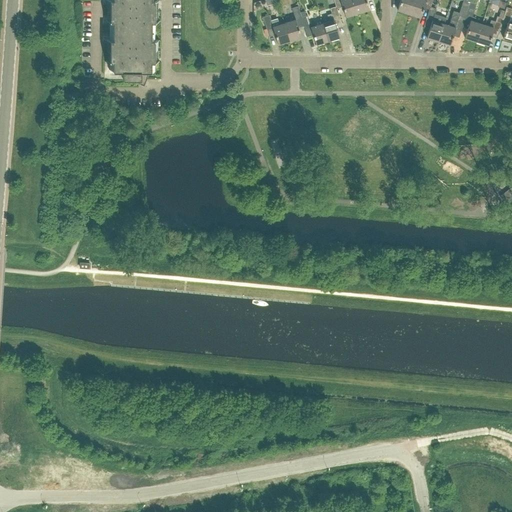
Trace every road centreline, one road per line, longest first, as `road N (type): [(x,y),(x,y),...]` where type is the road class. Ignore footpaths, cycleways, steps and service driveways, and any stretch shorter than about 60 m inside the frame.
road 1 (unclassified): [(425,511),(411,461),(388,451),(145,494),(0,498)]
road 2 (tertiary): [(0,175),(13,0)]
road 3 (residential): [(166,79),(145,92),(100,88),(96,6)]
road 4 (residential): [(386,62),(248,56)]
road 5 (residential): [(511,61),(386,62)]
